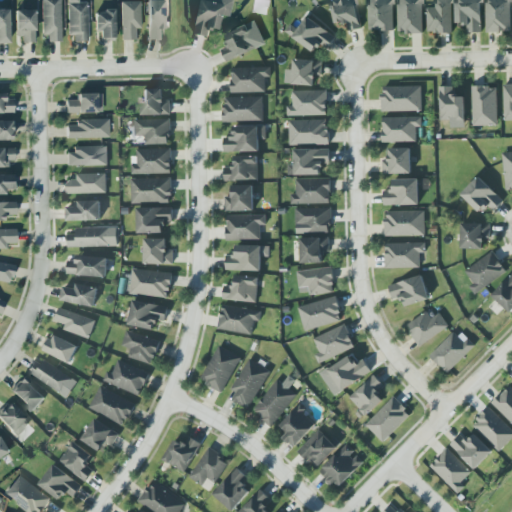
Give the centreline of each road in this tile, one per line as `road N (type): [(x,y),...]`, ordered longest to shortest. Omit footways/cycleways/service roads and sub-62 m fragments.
road 1 (residential): [(90,511),(169,397),(191,328),(196,64)]
road 2 (residential): [(357,63),(361,279),(369,317),(396,362),(446,410)]
road 3 (residential): [(39,69),(41,274),(25,323),(0,359)]
road 4 (residential): [(343,511),(511,341)]
road 5 (residential): [(196,64),(0,69)]
road 6 (residential): [(321,511),(254,446),(169,397)]
road 7 (residential): [(511,57),(357,63)]
